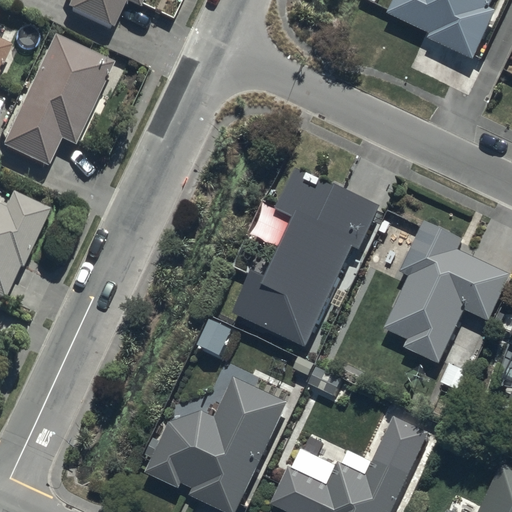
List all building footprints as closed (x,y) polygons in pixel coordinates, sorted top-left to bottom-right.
[(70,0),(66,9),(116,32),(130,4),(141,9),(145,0),(70,0)] [(395,0),(387,16),(430,36),(428,40),(473,61),(495,13),(489,10),(494,0),(395,0)] [(5,147),(49,167),(61,141),(76,147),(115,62),(56,36),(5,147)] [(0,73),(13,45),(0,39),(0,73)] [(235,317),(307,351),(354,250),(363,255),(384,210),(297,170),(276,215),(297,225),(270,282),(255,275),(235,317)] [(0,300),(5,303),(20,269),(25,270),(53,208),(11,190),(5,203),(0,200),(0,300)] [(465,244),(426,224),(402,276),(411,280),(386,332),(410,343),(406,351),(442,368),(467,312),(491,323),(511,278),(460,254),(465,244)] [(492,327),(472,318),(442,385),(462,394),(492,327)] [(239,511),(289,407),(234,380),(216,420),(203,415),(171,425),(147,477),(179,494),(183,488),(194,493),(191,501),(217,511),(239,511)] [(397,416),(367,479),(339,466),(328,490),(290,472),(273,507),(282,511),(397,511),(435,434),(397,416)] [(483,511),(511,511),(511,471),(503,467),(483,511)]
